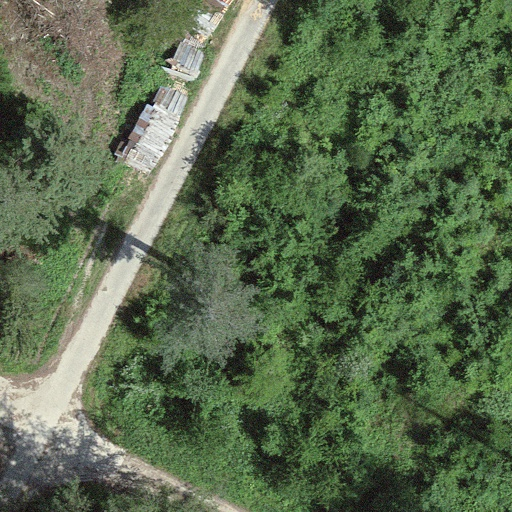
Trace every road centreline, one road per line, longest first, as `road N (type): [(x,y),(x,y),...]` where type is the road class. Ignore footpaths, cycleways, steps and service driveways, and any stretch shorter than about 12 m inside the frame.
road 1 (track): [(268,0),(4,511)]
road 2 (track): [(194,511),(0,413)]
